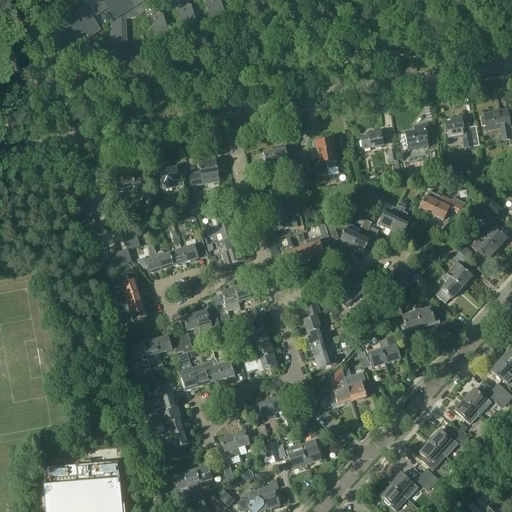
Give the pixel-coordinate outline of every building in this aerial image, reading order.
[(144,13),(145,12),(148,20),(150,20),(155,37),(167,33),(161,15),(160,15),(159,10),(174,5),(176,11),(178,11),(184,28),(196,25),(196,24),(195,24),(190,7),(191,7),(190,6),(189,6),(187,1),(191,0),(204,0),(205,2),(207,2),(212,20),(224,16),(224,15),(223,15),(218,0),(158,0),(156,1),(156,0),(147,3),(146,1),(148,0),(147,0),(102,0),(105,4),(98,4),(98,7),(92,7),(92,8),(87,11),(85,7),(57,26),(60,31),(54,34),(64,50),(70,46),(69,43),(85,33),(88,38),(100,30),(93,19),(108,9),(115,20),(110,23),(111,45),(113,45),(113,51),(127,51),(125,20),(127,20),(129,20),(131,19),(133,19),(135,18),(137,17),(139,17),(140,16),(142,14),(144,13)] [(507,111),(484,115),(484,117),(480,118),(482,128),(486,127),(486,132),(500,129),(502,142),(509,140),(510,147),(511,146),(511,124),(509,125),(507,111)] [(446,134),(448,134),(449,141),(463,138),(465,149),(472,148),(472,147),(479,146),(476,126),(469,128),(467,120),(462,121),(461,119),(444,122),(445,128),(444,128),(445,133),(446,132),(446,134)] [(405,134),(407,146),(408,152),(427,148),(426,143),(427,143),(425,131),(428,131),(427,125),(414,127),(415,133),(405,134)] [(360,137),(361,143),(359,143),(360,148),(362,148),(362,150),(382,147),(381,140),(388,139),(386,133),(380,134),(380,133),(360,137)] [(331,142),(330,142),(328,141),(323,142),(322,143),(316,144),(318,156),(315,156),(319,176),(328,175),(327,169),(335,168),(334,161),(331,142)] [(285,150),(263,154),(265,166),(273,165),(273,162),(287,160),(285,150)] [(397,161),(395,151),(388,152),(390,162),(397,161)] [(440,171),(438,160),(429,161),(431,173),(440,171)] [(191,185),(196,184),(219,181),(215,162),(198,165),(200,172),(189,174),(191,185)] [(176,169),(159,172),(161,184),(163,190),(184,187),(183,179),(178,180),(176,169)] [(312,186),(309,172),(298,174),(301,188),(312,186)] [(133,176),(114,179),(116,191),(116,193),(125,192),(124,189),(134,188),(135,190),(141,189),(140,182),(134,183),(133,176)] [(273,184),(269,185),(263,185),(265,193),(275,190),(273,184)] [(374,197),(383,201),(388,189),(380,185),(374,197)] [(277,192),(264,196),(267,206),(280,203),(277,192)] [(443,221),(449,209),(458,213),(467,204),(454,198),(453,201),(440,195),(437,203),(431,215),(443,221)] [(419,210),(431,215),(437,203),(425,197),(419,210)] [(200,202),(199,198),(193,199),(195,211),(201,210),(200,202)] [(188,212),(195,211),(193,199),(186,200),(188,212)] [(477,199),(471,204),(483,215),(487,211),(490,214),(491,212),(477,199)] [(75,204),(77,210),(89,207),(86,200),(75,204)] [(492,201),(487,206),(499,216),(503,211),(496,205),(492,201)] [(267,206),(271,219),(284,215),(280,203),(267,206)] [(79,217),(91,213),(89,207),(77,210),(79,217)] [(401,209),(396,219),(390,231),(402,237),(408,225),(407,224),(409,222),(407,216),(404,214),(405,211),(406,209),(401,208),(401,209)] [(215,219),(218,228),(232,223),(228,213),(222,215),(221,211),(219,209),(205,214),(208,221),(215,219)] [(79,217),(82,223),(88,221),(93,220),(91,213),(79,217)] [(378,226),(390,231),(396,219),(384,213),(378,226)] [(286,222),(284,215),(271,219),(275,233),(288,229),(289,230),(297,227),(295,219),(286,222)] [(94,219),(93,220),(88,221),(91,233),(97,231),(94,219)] [(85,235),(91,233),(88,221),(82,223),(85,235)] [(364,222),(360,230),(352,246),(364,252),(369,242),(364,239),(371,226),(364,222)] [(235,236),(232,223),(218,228),(219,229),(205,233),(207,237),(220,233),(222,240),(235,236)] [(332,223),(324,226),(330,243),(338,240),(332,223)] [(122,233),(134,230),(132,224),(120,228),(122,233)] [(352,246),(360,230),(348,225),(340,241),(352,246)] [(481,237),(496,250),(498,252),(503,247),(501,245),(507,239),(492,225),(481,237)] [(321,236),(304,241),(306,246),(310,260),(322,256),(319,246),(330,243),(324,226),(320,227),(319,229),(321,236)] [(371,228),(369,231),(375,239),(378,231),(371,228)] [(122,233),(124,239),(136,235),(134,230),(122,233)] [(136,235),(124,239),(126,245),(138,241),(136,235)] [(235,236),(222,240),(226,252),(239,248),(235,236)] [(471,248),(476,252),(477,253),(475,254),(481,259),(482,257),(486,261),(496,250),(481,237),(471,248)] [(187,243),(189,248),(182,250),(186,263),(197,260),(193,246),(196,246),(198,252),(200,259),(207,257),(204,250),(201,239),(195,240),(187,243)] [(286,267),(297,263),(294,250),(290,239),(286,239),(288,246),(280,249),(282,254),(281,254),(286,267)] [(126,245),(128,251),(140,247),(138,241),(126,245)] [(278,256),(274,244),(268,246),(271,258),(278,256)] [(161,271),(157,258),(155,252),(154,252),(153,246),(149,247),(151,253),(148,254),(150,260),(146,261),(145,258),(137,261),(138,263),(144,270),(147,269),(149,275),(161,271)] [(306,246),(294,250),(297,263),(310,260),(306,246)] [(459,252),(466,259),(472,253),(464,246),(459,252)] [(224,267),(231,266),(243,262),(239,248),(226,252),(220,254),(224,267)] [(186,263),(182,250),(170,254),(174,267),(186,263)] [(128,251),(122,253),(126,265),(132,263),(128,251)] [(461,265),(466,259),(459,252),(453,258),(461,265)] [(122,253),(116,255),(120,267),(126,265),(122,253)] [(174,267),(170,254),(157,258),(161,271),(174,267)] [(116,255),(110,256),(114,269),(120,267),(116,255)] [(110,256),(104,258),(108,271),(114,269),(110,256)] [(104,258),(98,260),(102,272),(108,271),(104,258)] [(446,275),(462,289),(463,290),(468,285),(466,283),(472,277),(457,263),(446,275)] [(403,273),(396,281),(405,289),(411,282),(413,280),(411,279),(404,272),(403,273)] [(413,280),(421,288),(425,283),(416,274),(411,279),(413,280)] [(365,275),(359,280),(363,283),(365,288),(371,283),(367,279),(365,275)] [(452,299),(462,289),(446,275),(442,279),(447,284),(441,290),(442,290),(440,292),(446,297),(447,295),(452,299)] [(114,289),(122,286),(125,296),(138,292),(135,281),(129,282),(127,276),(111,281),(114,289)] [(358,282),(348,290),(356,301),(366,293),(358,282)] [(234,289),(238,302),(250,299),(246,285),(234,289)] [(238,302),(234,289),(222,293),(226,309),(218,312),(221,323),(230,320),(228,312),(240,309),(238,302)] [(346,309),(356,301),(348,290),(337,298),(346,309)] [(138,292),(125,296),(127,304),(122,306),(123,311),(142,306),(138,292)] [(397,299),(390,301),(395,317),(402,315),(397,299)] [(331,303),(325,307),(329,311),(334,318),(339,314),(333,305),(331,303)] [(307,333),(320,329),(316,317),(322,315),(318,305),(305,309),(309,319),(303,321),(307,333)] [(416,313),(420,327),(421,329),(439,323),(436,315),(433,316),(430,309),(423,311),(421,305),(414,307),(416,313)] [(123,317),(133,322),(146,318),(142,306),(123,311),(115,314),(117,320),(123,317)] [(252,314),(243,317),(244,323),(248,321),(252,334),(265,330),(261,317),(257,319),(257,316),(255,308),(251,310),(252,314)] [(219,329),(218,324),(215,315),(208,317),(206,311),(194,315),(201,336),(202,336),(201,334),(211,331),(219,329)] [(420,327),(416,313),(402,317),(406,331),(420,327)] [(186,332),(193,329),(196,339),(201,337),(200,336),(201,336),(194,315),(182,318),(186,332)] [(310,345),(324,341),(320,329),(307,333),(310,345)] [(265,330),(252,334),(256,346),(269,342),(265,330)] [(187,334),(178,337),(183,352),(183,354),(192,351),(187,334)] [(156,340),(160,353),(171,350),(167,337),(156,340)] [(183,352),(178,337),(171,339),(176,354),(183,352)] [(382,350),(381,351),(386,364),(400,360),(395,346),(393,338),(380,342),(382,350)] [(156,340),(143,344),(149,362),(156,360),(159,368),(162,366),(160,360),(160,359),(159,354),(160,353),(156,340)] [(324,341),(310,345),(314,357),(327,353),(324,341)] [(269,342),(256,346),(259,358),(273,354),(269,342)] [(146,371),(150,370),(148,363),(149,363),(149,362),(143,344),(130,348),(132,354),(129,355),(133,369),(144,366),(146,371)] [(372,369),(386,364),(381,351),(373,353),(372,347),(366,349),(372,369)] [(327,353),(314,357),(318,370),(337,364),(334,356),(336,356),(336,355),(341,354),(339,350),(328,354),(327,353)] [(500,361),(511,371),(511,370),(511,352),(510,351),(500,361)] [(273,354),(259,358),(244,363),(248,373),(257,370),(260,371),(276,366),(273,354)] [(216,360),(218,366),(222,380),(234,376),(234,375),(243,372),(238,357),(230,360),(229,356),(216,360)] [(511,372),(511,371),(500,361),(490,372),(501,382),(502,381),(507,386),(511,380),(511,372)] [(206,370),(210,384),(222,380),(218,366),(206,370)] [(337,406),(351,402),(344,380),(343,376),(341,368),(329,380),(335,385),(332,388),(333,392),(333,393),(329,394),(331,401),(335,400),(337,406)] [(180,376),(181,378),(185,392),(197,388),(193,374),(191,369),(182,371),(180,376)] [(206,370),(193,374),(197,388),(210,384),(206,370)] [(156,387),(152,374),(144,376),(148,390),(156,387)] [(344,380),(351,402),(365,398),(361,384),(354,386),(349,378),(344,380)] [(498,385),(493,391),(505,402),(510,396),(498,385)] [(474,390),(464,401),(475,411),(485,400),(487,398),(482,394),(480,395),(474,390)] [(500,408),(505,402),(493,391),(488,397),(500,408)] [(159,400),(161,405),(145,410),(147,417),(163,412),(176,408),(172,395),(159,400)] [(270,401),(274,414),(281,412),(283,418),(285,418),(287,426),(298,418),(294,412),(290,415),(287,404),(284,405),(282,397),(270,401)] [(275,419),(274,414),(270,401),(257,405),(261,418),(267,416),(268,422),(275,419)] [(480,415),(475,411),(464,401),(454,412),(465,422),(469,426),(480,415)] [(176,408),(163,412),(167,424),(180,420),(176,408)] [(304,419),(293,422),(296,432),(307,429),(304,419)] [(167,438),(184,433),(180,420),(167,424),(163,425),(164,426),(153,429),(154,433),(164,430),(167,438)] [(264,426),(258,428),(262,440),(267,438),(264,426)] [(458,432),(462,435),(467,430),(464,426),(458,432)] [(254,429),(246,431),(249,435),(250,441),(257,439),(254,431),(254,429)] [(244,432),(232,436),(238,455),(246,453),(244,447),(249,445),(244,432)] [(428,442),(429,443),(440,453),(446,446),(451,451),(455,446),(439,432),(434,438),(432,437),(428,442)] [(469,442),(462,435),(458,432),(453,438),(464,448),(469,442)] [(184,433),(167,438),(157,441),(158,446),(167,443),(168,444),(172,442),(174,449),(188,445),(184,433)] [(220,440),(222,446),(217,447),(223,464),(232,462),(230,458),(238,455),(232,436),(220,440)] [(446,458),(440,453),(429,443),(419,454),(424,458),(421,462),(433,472),(446,458)] [(282,446),(274,448),(277,459),(278,459),(278,460),(285,458),(282,446)] [(291,449),(293,455),(288,456),(292,471),(300,468),(301,470),(307,469),(306,466),(302,452),(301,448),(298,447),(291,449)] [(277,459),(274,448),(268,450),(271,461),(277,459)] [(302,452),(306,466),(321,462),(319,455),(320,455),(318,448),(317,449),(316,448),(302,452)] [(124,511),(124,505),(124,506),(122,506),(118,463),(42,469),(45,511),(124,511)] [(195,471),(201,489),(213,485),(211,480),(210,475),(223,471),(221,463),(207,467),(195,471)] [(183,474),(187,488),(194,486),(195,490),(196,490),(198,497),(202,495),(200,489),(201,489),(195,471),(183,474)] [(427,471),(422,476),(431,485),(437,479),(427,471)] [(511,474),(508,471),(503,475),(511,485),(511,474)] [(174,492),(187,488),(183,474),(170,478),(174,492)] [(391,485),(402,495),(412,484),(401,474),(395,480),(393,479),(389,484),(391,485)] [(426,491),(431,485),(422,476),(417,482),(426,491)] [(391,506),(402,495),(391,485),(380,496),(385,501),(384,502),(389,507),(390,506),(391,506)] [(265,511),(261,497),(259,492),(255,493),(255,492),(248,494),(249,497),(242,499),(242,501),(238,506),(244,511),(247,511),(248,511),(249,511),(265,511)] [(274,493),(261,497),(265,511),(279,507),(277,501),(279,500),(277,493),(275,494),(274,493)] [(223,511),(226,509),(216,499),(211,504),(220,511),(223,511)] [(484,511),(501,511),(494,503),(484,511)]
